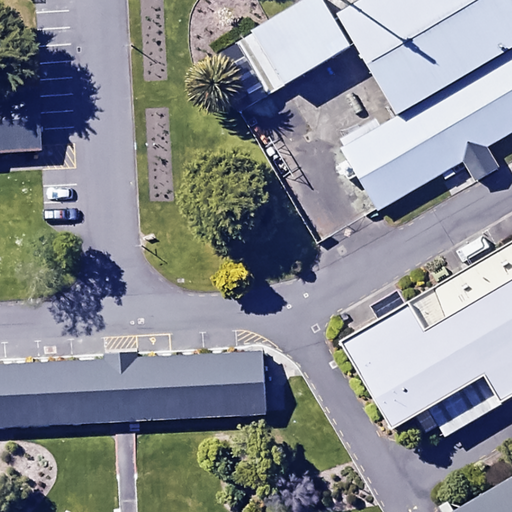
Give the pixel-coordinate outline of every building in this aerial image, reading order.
[(383,219),(511,140),(511,0),(392,0),(336,34),(393,126),(344,155),(383,219)] [(43,89),(0,91),(0,157),(47,155),(43,89)] [(511,410),(511,245),(331,355),(404,476),(511,410)] [(274,344),(0,355),(0,431),(277,421),(274,344)] [(436,511),(511,511),(511,474),(448,511),(443,502),(433,507),(436,511)]
